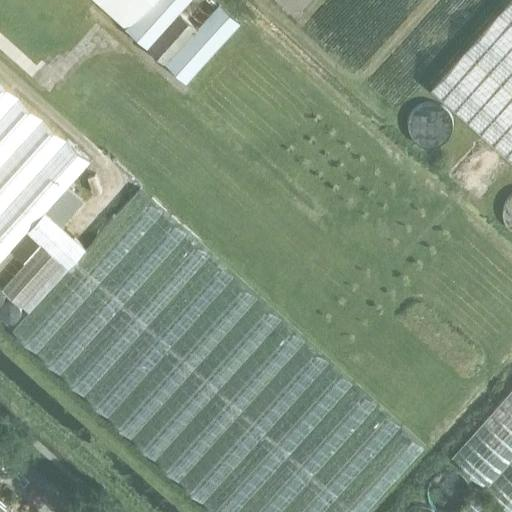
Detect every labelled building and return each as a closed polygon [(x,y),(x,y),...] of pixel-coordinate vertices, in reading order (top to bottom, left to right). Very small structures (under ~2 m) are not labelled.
[(186,82),(240,22),(215,0),(94,0),(146,46),(164,62),(186,82)] [(511,0),(508,0),(431,86),(511,158),(511,0)] [(86,247),(62,225),(81,203),(80,202),(82,199),(68,186),(91,160),(0,78),(0,261),(12,248),(26,261),(17,271),(11,266),(0,277),(0,283),(3,286),(2,287),(22,305),(23,305),(29,311),(13,329),(175,474),(216,511),(365,511),(425,446),(139,188),(86,247)] [(511,388),(452,455),(511,508),(511,388)] [(499,511),(477,492),(458,511),(499,511)] [(13,511),(0,500),(0,511),(13,511)]
